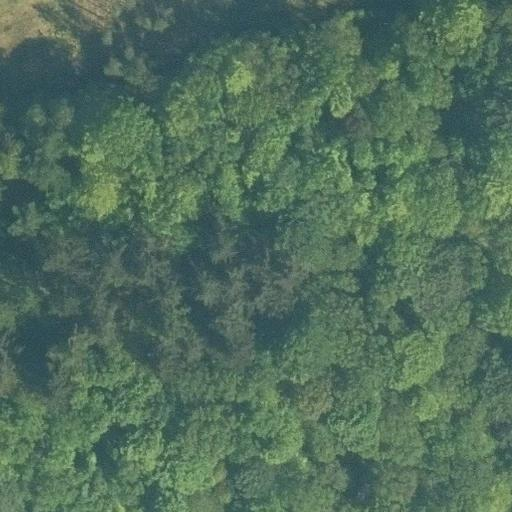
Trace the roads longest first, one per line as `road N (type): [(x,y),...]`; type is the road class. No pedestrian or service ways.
road 1 (track): [(0,297),(449,246)]
road 2 (track): [(469,0),(449,246)]
